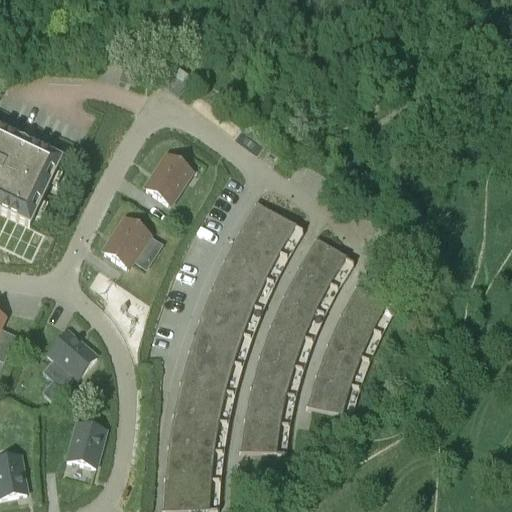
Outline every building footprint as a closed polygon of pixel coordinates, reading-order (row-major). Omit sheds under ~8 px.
[(0,215),(29,230),(48,189),(60,163),(0,134),(0,215)] [(167,160),(144,194),(168,210),(191,176),(167,160)] [(288,263),(302,239),(303,238),(255,207),(254,209),(255,209),(239,236),(238,235),(238,236),(288,264),(288,263)] [(103,258),(104,259),(127,273),(149,239),(125,224),(103,258)] [(275,289),(288,264),(238,236),(237,236),(239,237),(224,264),(223,264),(274,290),(275,289)] [(338,294),(352,270),(353,269),(315,243),(314,244),(316,245),(299,271),(298,270),(297,271),(338,294)] [(261,316),(274,291),(274,290),(223,264),(223,265),(224,266),(211,294),(210,293),(210,294),(261,316)] [(324,320),(337,295),(338,294),(297,271),(297,272),(298,272),(284,300),(282,299),(282,300),(324,320)] [(381,340),(395,314),(395,312),(355,290),(354,291),(355,292),(341,318),(340,318),(339,319),(381,340)] [(252,344),(261,317),(261,316),(210,294),(209,295),(211,295),(199,324),(198,324),(252,344)] [(312,347),(323,320),(324,320),(282,300),(282,301),(283,301),(271,329),(269,329),(269,330),(312,347)] [(369,366),(381,340),(339,319),(339,320),(340,320),(327,348),(326,348),(326,349),(369,366)] [(242,371),(251,345),(252,344),(198,324),(198,325),(199,325),(189,355),(188,354),(188,355),(242,372),(242,371)] [(302,374),(312,347),(269,330),(270,331),(260,360),(258,359),(258,360),(302,374)] [(47,359),(77,384),(96,362),(67,336),(47,359)] [(359,394),(369,367),(369,366),(326,349),(327,350),(316,379),(315,379),(359,394)] [(242,372),(188,355),(187,356),(189,356),(180,386),(179,386),(234,400),(242,372)] [(295,402),(302,375),(302,374),(258,360),(259,361),(251,391),(250,391),(295,402)] [(350,423),(359,394),(315,379),(315,380),(316,380),(307,410),(306,409),(306,411),(350,423)] [(228,429),(234,401),(234,400),(179,386),(179,387),(180,387),(173,418),(172,417),(172,418),(228,429)] [(289,431),(294,403),(295,402),(250,391),(249,392),(251,392),(244,423),(243,423),(289,431)] [(224,458),(228,429),(172,418),(172,419),(173,419),(168,449),(167,449),(167,450),(224,458)] [(285,459),(289,432),(289,431),(243,423),(243,424),(244,424),(240,455),(239,455),(239,456),(284,461),(285,459)] [(95,473),(106,435),(77,428),(66,466),(95,473)] [(220,487),(224,458),(167,450),(167,451),(168,451),(165,482),(163,482),(220,487)] [(20,460),(0,463),(0,503),(27,499),(20,460)] [(218,511),(220,488),(220,487),(163,482),(163,483),(165,483),(162,511),(218,511)]
